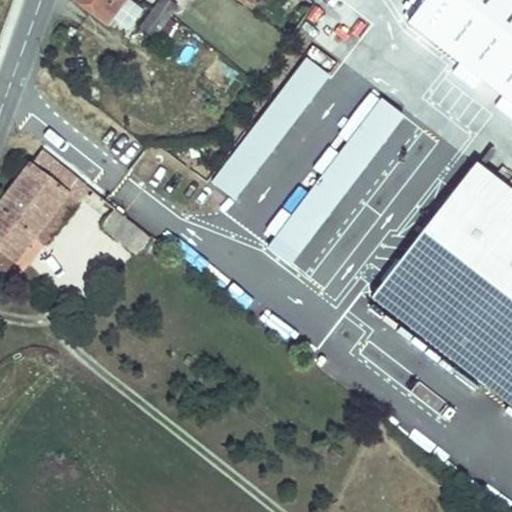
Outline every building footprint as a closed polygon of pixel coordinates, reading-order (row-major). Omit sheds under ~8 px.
[(83,0),(109,21),(125,0),(83,0)] [(132,0),(127,0),(119,12),(132,22),(142,7),(132,0)] [(181,7),(172,0),(164,0),(143,26),(152,32),(158,37),(181,7)] [(328,0),(324,6),(344,18),(355,0),(328,0)] [(511,0),(422,0),(408,20),(511,103),(511,0)] [(326,75),(302,58),(210,183),(234,201),(326,75)] [(405,116),(382,98),(269,247),(292,265),(405,116)] [(77,181),(44,152),(36,161),(69,190),(77,181)] [(0,198),(0,270),(33,232),(69,190),(36,161),(33,158),(0,198)] [(421,231),(368,297),(511,412),(511,192),(476,164),(421,231)] [(69,190),(33,232),(46,242),(82,200),(69,190)] [(114,212),(102,226),(137,254),(148,240),(114,212)]
